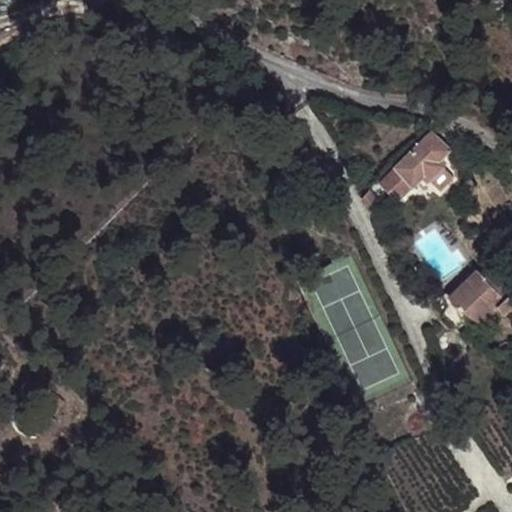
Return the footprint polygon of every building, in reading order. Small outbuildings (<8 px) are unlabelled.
[(433,131),(380,183),(397,201),(425,175),(430,179),(444,166),(439,161),(451,149),(433,131)] [(444,166),(430,179),(440,190),(454,176),(444,166)] [(370,189),(362,199),(378,223),(385,218),(377,207),(380,205),(370,189)] [(477,269),(449,297),(454,303),(471,316),(486,302),(495,312),(499,307),(506,314),(511,308),(511,283),(493,262),(481,273),(477,269)] [(486,302),(471,316),(482,324),(495,312),(486,302)]
